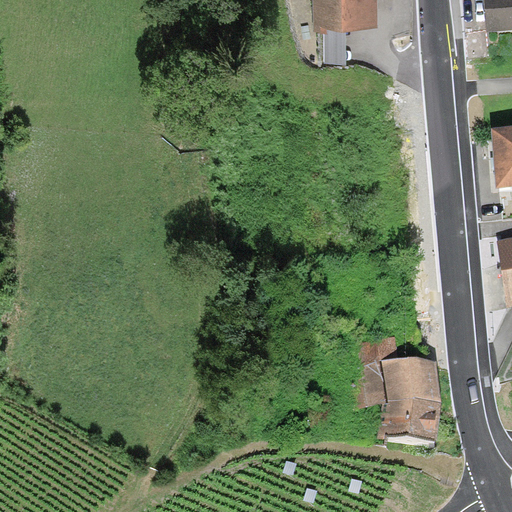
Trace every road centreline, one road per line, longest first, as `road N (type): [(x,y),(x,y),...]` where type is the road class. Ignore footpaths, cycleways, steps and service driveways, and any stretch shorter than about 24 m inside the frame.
road 1 (tertiary): [(433,0),(469,406),(498,492)]
road 2 (track): [(129,511),(241,447),(327,443),(452,469),(484,463)]
